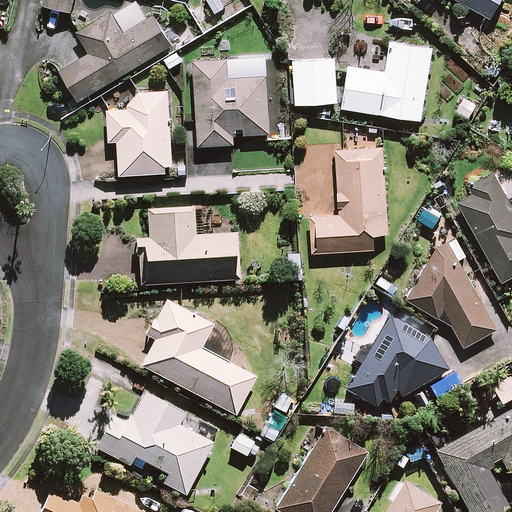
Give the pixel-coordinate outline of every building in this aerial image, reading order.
[(73,0),(44,0),(43,5),(71,11),(73,0)] [(224,7),(220,0),(205,0),(214,14),(224,7)] [(457,0),(490,18),(500,0),(457,0)] [(124,33),(111,11),(76,31),(89,53),(60,70),(78,100),(171,44),(153,15),(124,33)] [(431,48),(390,42),(385,72),(348,66),(342,108),(420,119),(431,48)] [(268,133),(264,57),(193,61),(197,145),(232,144),(232,135),(268,133)] [(336,102),(335,58),(294,60),(295,103),(336,102)] [(119,174),(166,172),(165,163),(171,163),(168,91),(135,92),(135,108),(107,109),(108,141),(117,140),(119,174)] [(387,233),(382,147),(336,150),(339,214),(310,216),(312,252),(373,249),(372,233),(387,233)] [(511,207),(492,171),(469,184),(474,192),(457,202),(501,281),(511,275),(511,207)] [(194,237),(193,211),(147,213),(148,239),(135,240),(136,259),(143,259),(145,286),(236,281),(233,235),(194,237)] [(465,255),(456,238),(437,248),(405,299),(452,324),(463,346),(495,329),(458,259),(465,255)] [(298,255),(286,256),(288,281),(300,280),(298,255)] [(212,326),(165,302),(155,321),(152,319),(144,335),(154,341),(141,367),(235,416),(254,378),(199,350),(212,326)] [(389,405),(397,392),(401,397),(447,371),(429,339),(389,316),(344,390),(376,409),(381,401),(389,405)] [(446,376),(408,398),(415,411),(454,389),(446,376)] [(298,401),(282,392),(273,409),(290,418),(298,401)] [(196,421),(143,395),(132,417),(128,415),(125,420),(113,413),(95,449),(139,470),(143,463),(166,474),(162,484),(185,495),(211,443),(190,433),(196,421)] [(511,469),(511,410),(435,452),(467,511),(501,511),(507,509),(485,468),(500,460),(506,472),(511,469)] [(328,511),(366,452),(326,427),(274,510),(277,511),(328,511)] [(247,452),(253,455),(257,446),(251,444),(252,441),(239,434),(231,449),(245,456),(247,452)] [(432,511),(437,505),(399,480),(387,498),(392,502),(385,511),(432,511)] [(138,511),(95,492),(92,500),(82,495),(78,504),(49,492),(40,511),(138,511)]
